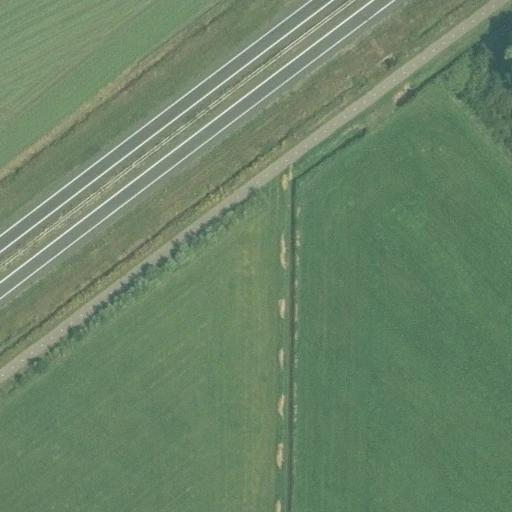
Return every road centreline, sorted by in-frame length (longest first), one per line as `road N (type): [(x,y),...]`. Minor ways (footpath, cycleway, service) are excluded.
road 1 (trunk): [(0,289),(385,0)]
road 2 (trunk): [(326,0),(0,246)]
